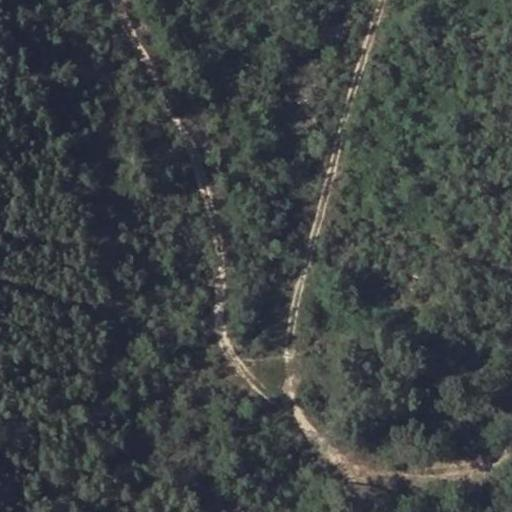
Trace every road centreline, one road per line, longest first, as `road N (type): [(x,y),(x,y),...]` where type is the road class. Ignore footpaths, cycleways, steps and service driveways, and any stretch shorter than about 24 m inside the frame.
road 1 (track): [(335,511),(332,468),(284,418),(269,341),(287,253),(370,0)]
road 2 (track): [(336,477),(404,485),(454,479),(511,457)]
